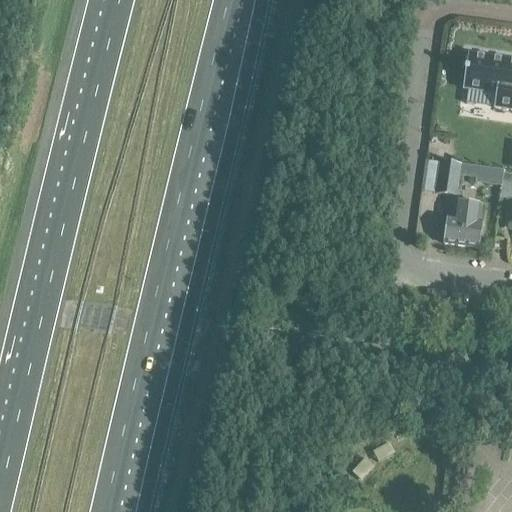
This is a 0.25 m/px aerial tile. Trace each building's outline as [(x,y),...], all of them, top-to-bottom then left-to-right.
[(511,61),(468,56),(463,91),(468,92),(466,105),(494,109),(494,110),(511,112),(511,61)] [(436,194),(441,164),(428,162),(424,193),(436,194)] [(477,178),(478,168),(441,162),(441,164),(436,194),(456,197),(459,176),(477,178)] [(500,198),(511,200),(511,175),(504,174),(500,198)] [(444,244),(479,249),(482,223),(479,222),(481,208),(455,205),(453,219),(447,218),(444,244)] [(477,405),(474,423),(506,427),(508,409),(477,405)]
